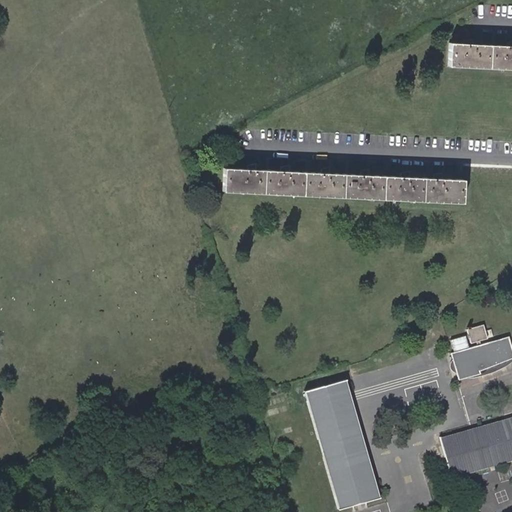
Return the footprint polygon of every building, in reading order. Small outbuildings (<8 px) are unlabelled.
[(471,44),(466,44),(448,43),(447,65),(511,67),(511,45),(505,45),(471,44)] [(253,169),(247,168),(224,167),(223,188),(461,202),(463,180),(440,179),(434,179),(406,177),(400,177),(366,175),(360,174),(326,173),(321,172),(287,171),(282,170),(253,169)] [(474,341),(478,340),(486,337),(482,323),(469,327),(469,326),(466,326),(466,328),(465,328),(469,342),(474,341)] [(507,336),(479,344),(475,345),(448,352),(451,360),(455,373),(457,380),(479,373),(477,370),(509,359),(507,352),(511,351),(507,336)] [(324,399),(347,392),(344,380),(304,391),(338,508),(377,497),(372,478),(348,485),(336,442),(324,399)] [(360,436),(347,392),(324,399),(336,442),(360,436)] [(449,477),(511,459),(511,415),(438,437),(449,477)] [(360,436),(336,442),(348,485),(372,478),(360,436)]
